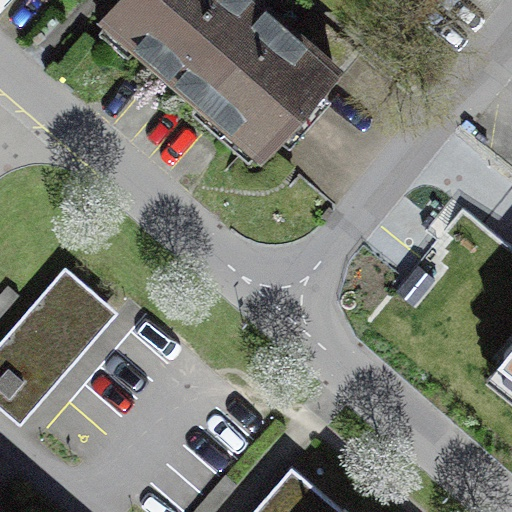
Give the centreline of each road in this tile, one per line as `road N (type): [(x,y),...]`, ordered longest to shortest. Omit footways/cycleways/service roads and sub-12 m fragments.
road 1 (residential): [(511,33),(279,309)]
road 2 (residential): [(279,309),(41,105)]
road 3 (residential): [(511,510),(279,309)]
